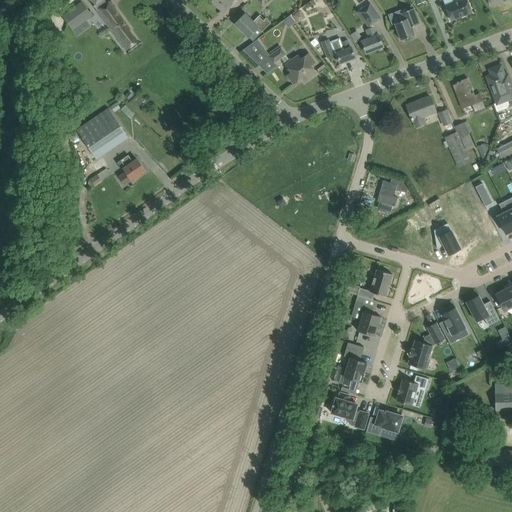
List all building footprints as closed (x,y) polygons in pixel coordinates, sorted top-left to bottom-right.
[(89,0),(94,7),(95,6),(98,9),(97,10),(126,51),(138,42),(129,30),(130,29),(109,1),(107,3),(104,0),(89,0)] [(212,0),(212,1),(223,12),(232,4),(235,0),(212,0)] [(472,12),(468,3),(467,0),(458,0),(445,6),(451,21),(472,12)] [(82,2),(62,16),(72,30),(86,20),(92,15),(82,2)] [(370,4),(358,12),(368,27),(372,24),(381,18),(370,4)] [(400,10),(388,15),(392,25),(395,24),(401,40),(415,35),(412,26),(420,23),(414,8),(412,9),(401,13),(400,10)] [(300,10),(292,15),(298,23),(303,20),(303,15),(300,10)] [(235,24),(248,37),(259,26),(263,30),(271,23),(266,18),(265,19),(260,15),(253,22),(245,14),(235,24)] [(282,21),(286,27),(292,23),(288,17),(282,21)] [(362,41),(366,53),(383,47),(379,35),(377,36),(374,28),(373,28),(369,29),(366,31),(369,38),(362,41)] [(327,57),(334,55),(334,54),(336,53),(340,63),(355,57),(351,47),(350,48),(347,40),(341,42),(340,38),(330,42),(329,39),(321,42),(327,57)] [(281,47),(269,56),(273,62),(274,62),(281,57),(285,54),(281,47)] [(286,64),(285,64),(291,72),(287,75),(293,84),(306,75),(309,79),(317,73),(311,65),(315,62),(309,53),(301,59),(298,55),(290,61),(286,64)] [(492,76),(488,78),(491,87),(495,96),(497,101),(497,103),(494,104),(497,111),(507,108),(508,107),(508,106),(508,105),(509,104),(509,103),(508,102),(508,101),(508,100),(507,100),(507,99),(511,97),(511,87),(509,78),(506,79),(500,66),(490,70),(490,71),(492,76)] [(462,109),(472,105),(475,111),(485,107),(482,101),(483,101),(480,94),(474,96),(468,78),(457,82),(460,89),(455,90),(462,109)] [(436,112),(434,106),(430,96),(407,105),(413,121),(416,127),(426,123),(423,117),(436,112)] [(77,130),(97,159),(129,138),(109,108),(77,130)] [(439,113),(444,126),(451,123),(446,110),(439,113)] [(463,122),(455,125),(466,150),(474,146),(463,122)] [(457,131),(444,137),(446,141),(443,142),(446,147),(448,146),(458,167),(470,161),(465,150),(466,150),(457,131)] [(503,162),(511,157),(511,141),(497,149),(499,153),(494,155),(497,161),(498,160),(500,163),(503,161),(503,162)] [(145,170),(139,162),(137,159),(133,162),(128,155),(122,160),(127,167),(124,168),(127,172),(120,177),(125,184),(145,170)] [(506,168),(503,163),(487,171),(490,176),(506,168)] [(404,182),(401,181),(392,178),(390,183),(383,181),(377,201),(395,206),(397,197),(394,196),(395,189),(401,191),(404,182)] [(482,183),(475,187),(485,206),(486,206),(493,203),(492,202),(483,183),(482,183)] [(501,209),(495,213),(506,234),(511,231),(511,219),(506,207),(503,202),(499,204),(501,209)] [(461,249),(448,223),(434,230),(437,248),(439,247),(439,246),(443,244),(443,245),(444,245),(449,255),(461,249)] [(375,293),(386,296),(392,274),(377,269),(370,291),(360,288),(358,295),(371,299),(373,300),(375,293)] [(511,302),(505,289),(496,294),(505,311),(511,307),(511,302)] [(358,321),(360,321),(361,321),(378,326),(381,316),(372,314),(374,307),(369,306),(371,299),(358,295),(356,301),(363,304),(358,321)] [(485,308),(479,296),(466,302),(476,321),(483,318),(488,326),(499,320),(492,304),(485,308)] [(444,320),(439,322),(446,336),(465,326),(455,306),(453,307),(452,306),(447,309),(447,310),(441,313),(444,320)] [(361,321),(360,321),(358,331),(375,336),(378,326),(361,321)] [(436,323),(427,327),(435,344),(445,339),(436,323)] [(501,340),(496,342),(498,348),(511,342),(504,327),(497,330),(501,340)] [(410,356),(408,364),(425,369),(426,367),(428,368),(430,360),(428,359),(432,345),(415,340),(413,348),(411,348),(409,355),(410,356)] [(344,366),(364,372),(367,363),(358,360),(360,353),(346,349),(344,356),(347,357),(344,366)] [(483,349),(476,352),(480,358),(486,355),(483,349)] [(339,383),(350,386),(352,379),(361,382),(364,372),(344,366),(339,383)] [(396,400),(412,405),(417,389),(425,391),(429,379),(416,375),(414,382),(403,379),(401,386),(400,386),(398,393),(399,393),(396,400)] [(495,393),(496,410),(501,410),(511,409),(511,384),(495,385),(495,393)] [(356,427),(364,429),(369,413),(360,411),(359,413),(356,411),(358,404),(348,401),(350,395),(340,392),(338,398),(336,398),(334,404),(333,404),(333,406),(334,406),(332,413),(347,417),(347,420),(353,421),(352,424),(356,426),(356,427)] [(370,419),(366,431),(380,435),(382,427),(398,431),(402,416),(392,413),(391,414),(380,410),(377,421),(370,419)] [(511,451),(476,447),(474,463),(511,467),(511,451)]
